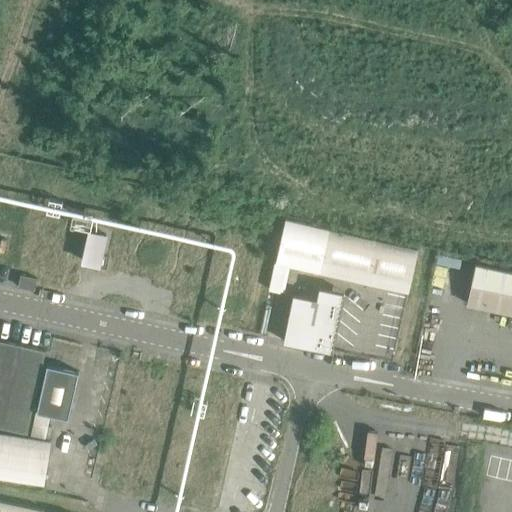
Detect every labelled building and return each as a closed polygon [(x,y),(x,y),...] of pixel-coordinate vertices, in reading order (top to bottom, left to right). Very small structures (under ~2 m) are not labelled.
[(285,219),(275,261),(407,292),(417,249),(285,219)] [(83,262),(103,264),(107,230),(87,228),(83,262)] [(511,271),(475,263),(466,303),(511,312),(511,271)] [(20,274),(17,286),(33,289),(36,278),(20,274)] [(340,303),(289,292),(279,339),(330,351),(331,343),(340,303)] [(45,350),(0,340),(0,426),(26,432),(45,350)] [(78,371),(47,364),(30,437),(0,432),(0,476),(43,483),(50,440),(43,439),(48,414),(68,418),(78,371)] [(511,511),(511,454),(488,453),(485,511),(511,511)] [(0,511),(42,511),(43,510),(0,500),(0,511)]
